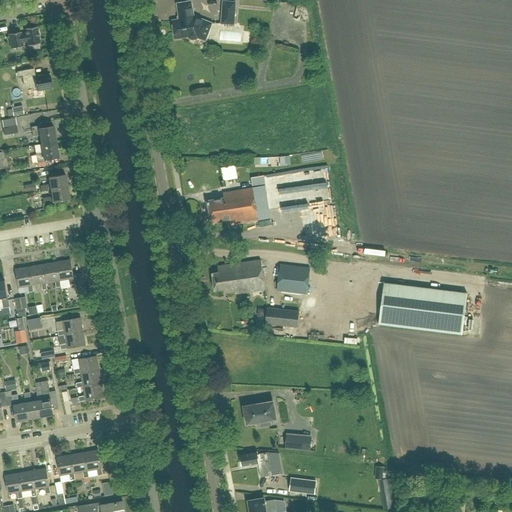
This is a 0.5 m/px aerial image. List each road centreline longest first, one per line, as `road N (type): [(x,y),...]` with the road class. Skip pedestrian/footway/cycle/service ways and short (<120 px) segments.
road 1 (tertiary): [(220,511),(131,0)]
road 2 (unclassified): [(102,217),(65,4)]
road 3 (unclassified): [(138,420),(102,217)]
road 4 (residential): [(0,444),(138,420)]
